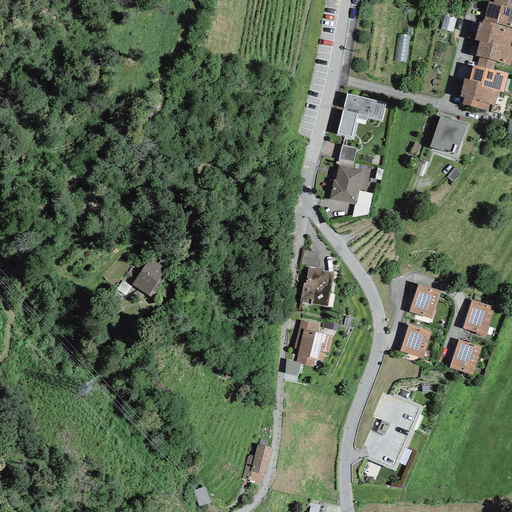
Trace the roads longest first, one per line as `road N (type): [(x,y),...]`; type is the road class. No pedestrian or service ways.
road 1 (unclassified): [(305,197),(374,294),(380,320),(380,347),(344,457),(348,511)]
road 2 (unclassified): [(305,197),(288,264),(271,468),(243,511)]
road 3 (unclassified): [(346,0),(305,197)]
